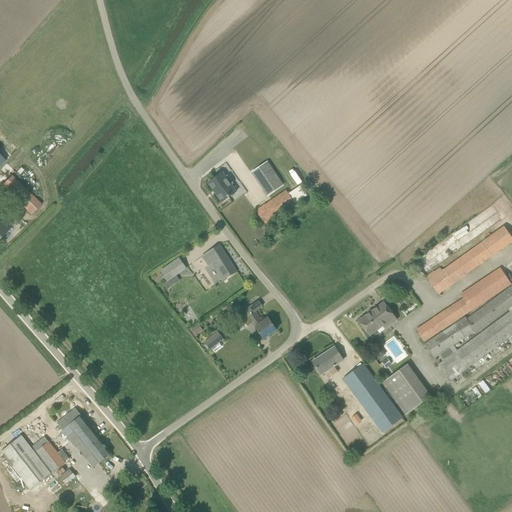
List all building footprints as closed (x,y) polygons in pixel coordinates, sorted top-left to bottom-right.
[(7,164),(0,170),(0,187),(2,186),(32,215),(42,205),(25,189),(29,185),(7,164)] [(226,178),(223,173),(209,183),(223,202),(236,192),(231,185),(233,184),(228,176),(226,178)] [(282,185),(279,179),(263,190),(267,195),(282,185)] [(286,191),(257,211),(265,224),(295,204),(286,191)] [(0,238),(13,226),(1,214),(1,215),(0,214),(0,238)] [(511,236),(505,227),(483,242),(429,281),(438,294),(492,256),(511,241),(511,236)] [(237,272),(220,245),(202,256),(209,266),(212,264),(223,280),(237,272)] [(177,274),(171,264),(161,271),(167,281),(177,274)] [(461,295),(464,299),(416,330),(424,342),(511,284),(501,268),(461,295)] [(434,358),(438,355),(465,338),(464,336),(473,330),(477,334),(511,307),(511,285),(467,319),(466,318),(426,344),(434,358)] [(397,320),(384,303),(359,321),(370,335),(387,323),(389,326),(397,320)] [(255,312),(253,313),(249,308),(239,315),(248,327),(253,323),(264,339),(277,330),(269,318),(263,322),(255,312)] [(511,311),(458,351),(439,366),(450,381),(511,335),(511,311)] [(205,341),(212,350),(226,339),(219,330),(205,341)] [(335,347),(313,362),(321,375),(343,360),(335,347)] [(387,358),(381,362),(386,368),(392,364),(387,358)] [(361,362),(341,376),(383,432),(402,418),(361,362)] [(408,364),(383,383),(406,415),(432,396),(408,364)] [(112,454),(76,409),(57,423),(76,448),(77,447),(87,459),(92,455),(99,464),(112,454)] [(357,425),(361,422),(356,415),(352,418),(357,425)] [(51,474),(65,463),(49,442),(45,438),(32,447),(31,448),(21,435),(0,451),(31,490),(51,474)]
